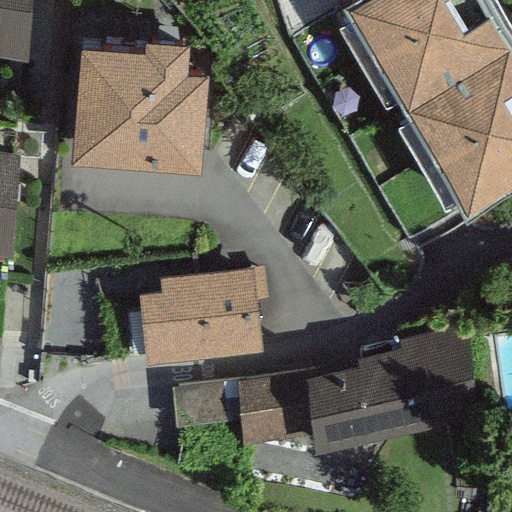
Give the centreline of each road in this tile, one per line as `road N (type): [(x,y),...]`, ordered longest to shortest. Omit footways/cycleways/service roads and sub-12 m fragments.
road 1 (residential): [(511,234),(374,328),(114,399),(44,465)]
road 2 (residential): [(166,511),(44,465)]
